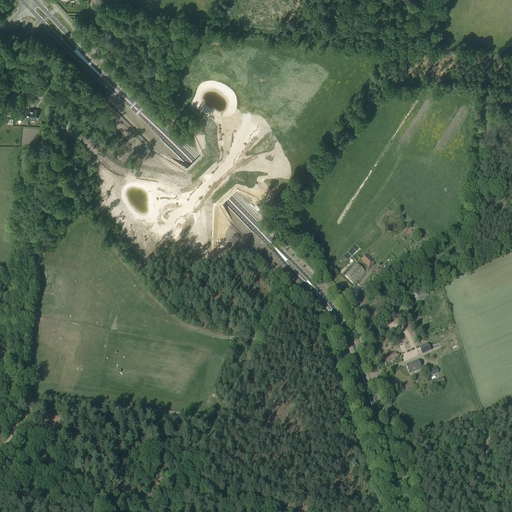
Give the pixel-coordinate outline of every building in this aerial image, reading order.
[(27,110),(18,110),(18,119),(27,120),(27,110)] [(27,110),(27,120),(36,120),(36,110),(27,110)] [(369,268),(374,262),(366,254),(361,260),(369,268)] [(353,284),(365,272),(357,264),(345,276),(353,284)] [(378,276),(383,271),(378,266),(373,271),(378,276)] [(367,294),(374,289),(369,283),(362,288),(367,294)] [(419,300),(429,296),(426,290),(417,295),(419,300)] [(422,354),(430,351),(427,344),(419,347),(422,354)] [(386,362),(395,358),(393,354),(384,357),(386,362)] [(409,374),(421,369),(418,360),(406,365),(409,374)] [(428,376),(437,373),(435,368),(426,371),(428,376)] [(445,383),(443,378),(439,379),(431,382),(433,387),(445,383)]
